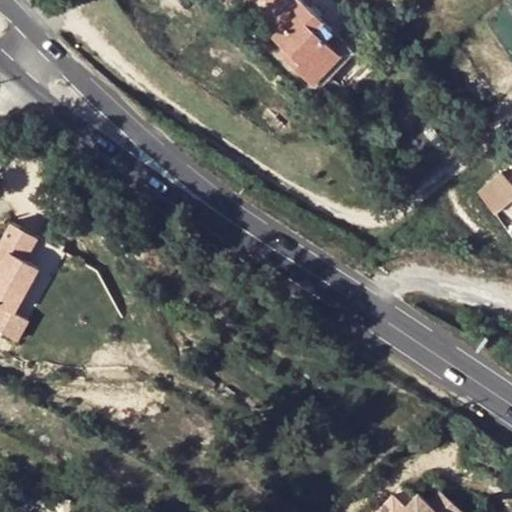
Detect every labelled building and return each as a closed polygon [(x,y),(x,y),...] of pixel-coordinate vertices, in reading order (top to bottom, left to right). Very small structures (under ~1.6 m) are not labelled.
[(299,0),(296,0),(285,12),(278,19),(268,29),(288,49),(283,53),(316,85),(319,82),(326,88),(357,55),(299,0)] [(271,12),(278,19),(285,12),(278,5),(271,12)] [(511,185),(503,175),(479,196),(498,216),(511,204),(511,185)] [(39,318),(32,314),(71,245),(23,218),(0,258),(0,272),(9,277),(0,292),(0,296),(6,300),(0,311),(0,325),(26,341),(39,318)] [(422,496),(405,511),(462,511),(444,494),(432,506),(422,496)]
